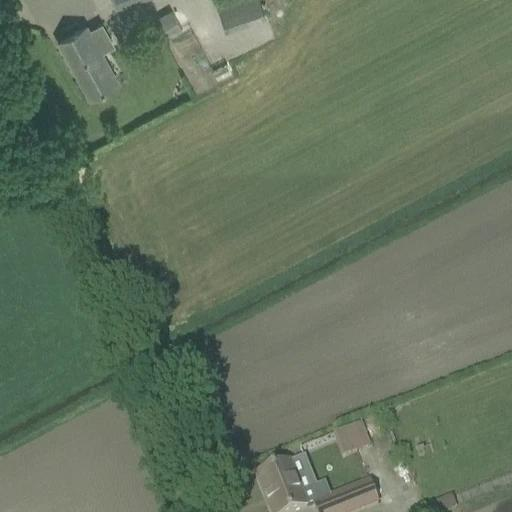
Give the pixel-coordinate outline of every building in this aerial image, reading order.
[(228,24),(267,9),(262,0),(230,0),(219,4),(228,24)] [(159,18),(169,36),(183,28),(173,10),(159,18)] [(60,41),(92,97),(120,81),(88,25),(60,41)] [(228,63),(214,69),(218,78),(232,71),(228,63)] [(361,425),(332,437),(342,460),(371,447),(361,425)] [(261,477),(256,479),(269,511),(302,511),(307,510),(306,510),(289,466),(273,472),(270,471),(262,474),(261,477)] [(370,484),(313,507),(315,511),(364,511),(379,506),(370,484)]
